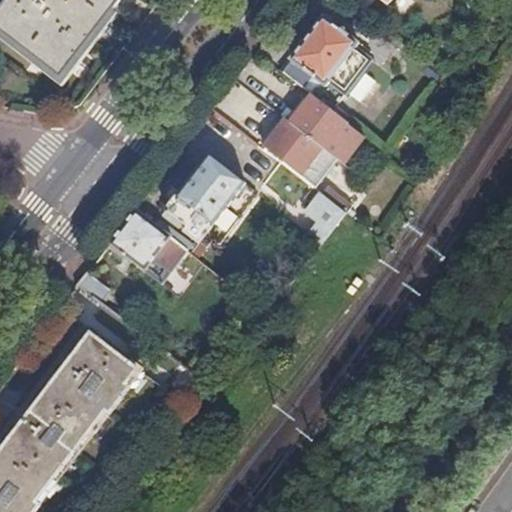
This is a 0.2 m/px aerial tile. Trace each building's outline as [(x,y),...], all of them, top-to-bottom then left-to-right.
[(9,0),(0,13),(0,31),(62,79),(122,0),(9,0)] [(349,0),(367,13),(376,0),(382,0),(390,5),(393,0),(349,0)] [(325,15),(283,70),(313,95),(335,111),(347,95),(349,97),(352,94),(367,74),(377,62),(357,46),(360,43),(325,15)] [(426,58),(418,52),(413,57),(421,64),(426,58)] [(433,64),(426,58),(421,64),(428,69),(433,64)] [(445,73),(433,64),(426,73),(438,83),(445,73)] [(377,82),(367,74),(352,94),(361,102),(377,82)] [(335,111),(313,95),(292,122),(323,146),(329,151),(331,148),(349,124),(350,123),(335,111)] [(323,146),(292,122),(290,124),(286,121),(264,149),(300,177),(323,146)] [(356,129),(349,124),(331,148),(338,153),(356,129)] [(187,232),(201,243),(246,185),(210,156),(168,210),(191,228),(187,232)] [(324,195),(310,212),(336,233),(348,217),(349,215),(324,195)] [(189,251),(137,210),(111,244),(147,271),(162,252),(179,264),(189,251)] [(89,273),(79,286),(102,303),(111,291),(89,273)] [(141,370),(94,334),(0,457),(0,511),(39,511),(43,506),(40,504),(109,413),(113,416),(134,387),(131,385),(141,370)]
